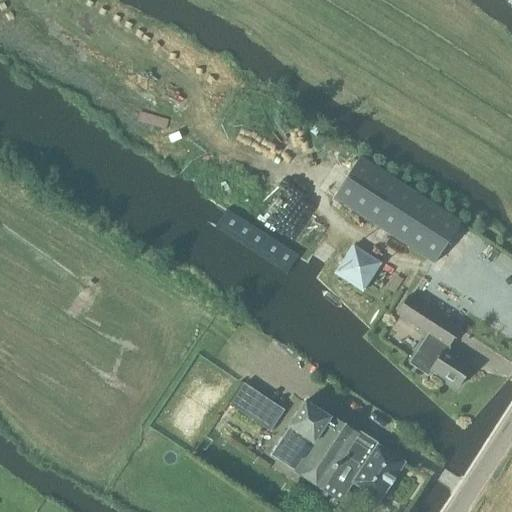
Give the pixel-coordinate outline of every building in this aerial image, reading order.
[(333,198),(434,264),(460,223),(359,158),(333,198)] [(226,210),(214,228),(286,274),(298,256),(226,210)] [(366,291),(384,261),(354,243),(336,273),(366,291)] [(470,368),(446,352),(447,347),(458,329),(408,297),(396,314),(428,335),(408,364),(428,376),(431,371),(457,388),(470,368)] [(283,411),(254,392),(240,413),(269,432),(283,411)] [(287,430),(270,456),(294,472),(293,473),(321,491),(327,480),(346,493),(354,481),(379,497),(401,463),(330,416),(329,418),(303,402),(287,427),(288,428),(287,430)]
